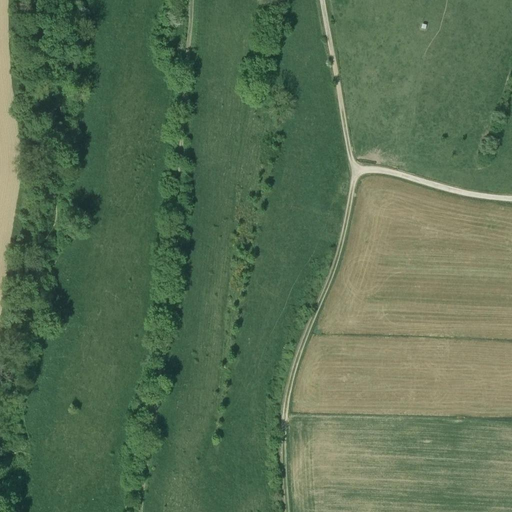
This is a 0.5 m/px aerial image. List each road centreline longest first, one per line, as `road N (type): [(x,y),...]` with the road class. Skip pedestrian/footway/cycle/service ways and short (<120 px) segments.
road 1 (track): [(191,0),(171,309),(139,511)]
road 2 (track): [(286,511),(287,396),(337,253),(353,171)]
road 3 (track): [(321,0),(353,171)]
road 4 (track): [(511,198),(378,169),(353,171)]
